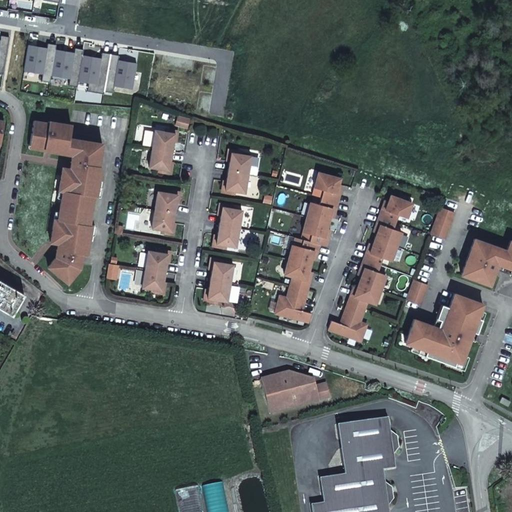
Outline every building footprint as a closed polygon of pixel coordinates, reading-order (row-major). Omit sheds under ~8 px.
[(0,74),(2,75),(9,37),(1,36),(0,39),(0,74)] [(36,47),(28,45),(23,71),(42,74),(41,82),(49,83),(51,76),(55,50),(56,45),(47,44),(46,49),(46,51),(36,49),(36,47)] [(63,51),(55,50),(51,76),(69,79),(68,86),(77,88),(78,81),(82,56),(83,50),(74,48),(74,53),(73,56),(63,54),(63,51)] [(90,57),(82,56),(78,81),(88,83),(87,92),(103,95),(104,92),(110,54),(102,53),(100,59),(100,62),(90,60),(90,57)] [(118,56),(110,54),(104,92),(112,94),(113,86),(132,89),(136,64),(127,62),(127,65),(117,63),(117,61),(118,56)] [(34,121),(30,144),(36,146),(36,149),(44,150),(45,147),(52,148),(51,151),(72,155),(70,169),(62,167),(60,182),(64,182),(62,191),(58,220),(56,228),(53,228),(50,242),(58,243),(55,257),(48,267),(63,279),(70,271),(75,272),(79,268),(81,254),(86,255),(88,240),(92,241),(95,226),(88,225),(93,196),(100,197),(102,182),(98,181),(100,166),(98,166),(100,153),(96,152),(98,143),(69,138),(71,125),(49,121),(48,123),(34,121)] [(174,133),(155,130),(152,149),(171,152),(174,133)] [(171,152),(152,149),(149,167),(168,170),(171,152)] [(231,153),(228,171),(247,175),(250,156),(231,153)] [(228,171),(225,190),(244,193),(247,175),(228,171)] [(323,189),(321,197),(338,201),(341,189),(337,188),(339,184),(340,178),(318,172),(314,187),(323,189)] [(157,191),(154,210),(174,213),(177,194),(157,191)] [(310,202),(306,217),(328,223),(330,217),(331,212),(335,213),(338,201),(321,197),(319,204),(310,202)] [(222,207),(219,225),(239,229),(242,210),(222,207)] [(440,207),(430,233),(445,239),(454,212),(440,207)] [(151,228),(171,232),(174,213),(154,210),(151,228)] [(393,228),(395,222),(379,216),(375,227),(378,228),(377,233),(374,239),(396,247),(401,231),(393,228)] [(327,228),(328,223),(306,217),(302,231),(311,234),(309,241),(319,244),(326,246),(329,233),(326,232),(327,228)] [(216,244),(236,247),(239,229),(219,225),(216,244)] [(391,260),(396,247),(374,239),(373,244),(371,248),(368,247),(363,259),(379,265),(382,257),(391,260)] [(511,242),(510,242),(507,252),(475,240),(461,276),(490,286),(496,269),(499,263),(511,268),(510,270),(511,270),(511,242)] [(148,251),(145,269),(164,272),(167,254),(148,251)] [(292,277),(290,284),(308,289),(311,275),(308,275),(309,270),(310,265),(288,259),(284,275),(292,277)] [(361,276),(359,282),(380,289),(385,274),(377,271),(379,265),(363,259),(359,270),(363,272),(361,276)] [(213,261),(210,280),(230,283),(233,264),(213,261)] [(502,272),(511,275),(511,270),(510,270),(511,268),(499,263),(496,269),(502,272)] [(145,269),(142,288),(161,291),(164,272),(145,269)] [(70,271),(63,279),(67,283),(75,272),(70,271)] [(0,308),(12,315),(24,294),(0,280),(0,308)] [(210,280),(207,298),(227,301),(230,283),(210,280)] [(429,286),(415,281),(407,301),(421,306),(429,286)] [(352,289),(347,302),(364,308),(367,300),(375,303),(380,289),(359,282),(357,287),(356,291),(352,289)] [(303,306),(308,289),(290,284),(286,298),(279,296),(275,313),(308,322),(310,313),(302,311),(298,310),(299,305),(303,306)] [(483,305),(454,294),(449,308),(442,305),(436,320),(441,321),(438,329),(434,327),(414,320),(405,344),(413,346),(426,352),(424,357),(454,367),(456,362),(461,364),(464,356),(470,340),(463,337),(465,330),(477,334),(482,320),(478,318),(480,312),(483,305)] [(364,308),(347,302),(341,319),(344,320),(342,325),(340,324),(331,320),(328,329),(360,342),(366,325),(360,322),(364,308)] [(413,346),(411,352),(424,357),(426,352),(413,346)] [(456,362),(454,367),(463,370),(468,358),(464,356),(461,364),(456,362)] [(261,379),(270,413),(330,397),(326,383),(315,386),(314,379),(289,371),(261,379)] [(502,398),(500,402),(508,406),(510,402),(502,398)] [(311,504),(311,511),(388,511),(388,506),(393,499),(392,487),(384,481),(383,470),(395,468),(393,455),(399,448),(397,436),(389,430),(387,417),(337,425),(344,474),(319,477),(322,502),(311,504)]
